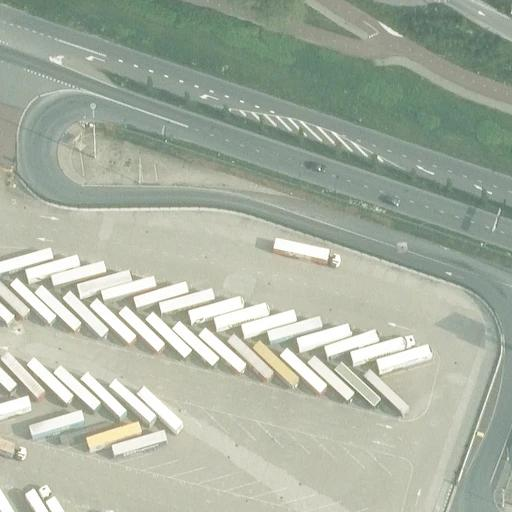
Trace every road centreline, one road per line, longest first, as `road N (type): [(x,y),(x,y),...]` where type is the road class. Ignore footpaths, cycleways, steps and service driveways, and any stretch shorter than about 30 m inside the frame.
road 1 (secondary): [(0,54),(511,236)]
road 2 (secondary): [(511,193),(0,14)]
